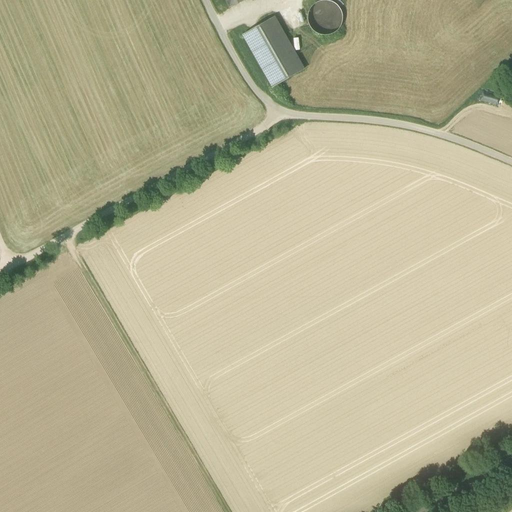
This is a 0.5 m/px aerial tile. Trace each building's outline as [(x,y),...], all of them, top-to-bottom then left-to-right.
[(224,0),(229,9),(246,0),(224,0)] [(343,19),(342,13),(339,7),(334,3),(328,0),(323,0),(321,0),(316,2),(311,6),(308,11),(306,17),(307,23),(310,29),(314,33),(320,36),(327,36),(333,34),(338,30),(341,25),(343,19)] [(242,36),(272,88),(303,70),(283,35),(274,18),(242,36)] [(504,105),(505,100),(486,94),(485,99),(504,105)] [(511,147),(511,134),(470,119),(466,129),(511,147)] [(30,291),(67,271),(65,267),(28,286),(30,291)] [(29,285),(52,274),(50,270),(27,280),(29,285)]
